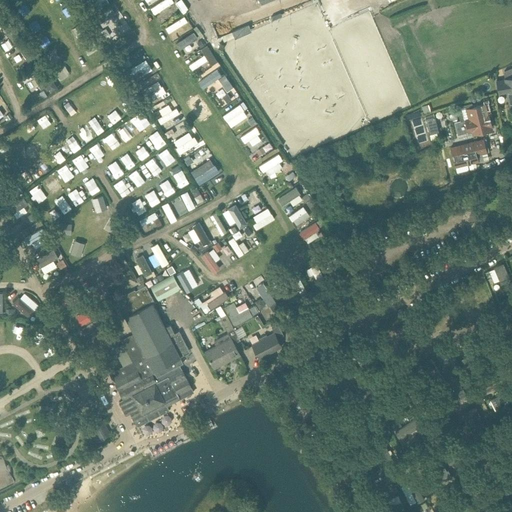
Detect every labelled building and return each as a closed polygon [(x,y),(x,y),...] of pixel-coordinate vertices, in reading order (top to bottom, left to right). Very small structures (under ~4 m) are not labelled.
[(95,11),(109,3),(107,0),(89,0),(95,11)] [(154,15),(174,2),(172,0),(161,0),(149,8),(154,15)] [(182,13),(189,9),(182,0),(176,0),(174,2),(182,13)] [(97,15),(103,24),(116,15),(109,6),(97,15)] [(199,36),(205,34),(201,24),(195,26),(199,36)] [(44,26),(34,33),(38,39),(48,33),(44,26)] [(179,49),(197,38),(192,31),(174,42),(179,49)] [(6,51),(13,46),(8,39),(1,44),(6,51)] [(188,64),(191,70),(199,65),(196,60),(188,64)] [(136,70),(134,66),(127,70),(134,80),(152,69),(148,63),(136,70)] [(505,79),(497,81),(499,93),(507,91),(509,102),(511,102),(511,106),(511,67),(504,71),(505,78),(505,79)] [(203,88),(220,75),(215,68),(198,82),(203,88)] [(46,95),(57,86),(47,72),(35,81),(46,95)] [(150,100),(166,92),(162,85),(147,93),(150,100)] [(79,93),(85,101),(92,96),(87,88),(79,93)] [(72,99),(63,103),(66,112),(76,108),(72,99)] [(488,113),(485,103),(466,108),(469,117),(465,118),(465,119),(455,122),(458,135),(465,133),(465,135),(492,128),(491,126),(492,126),(488,113)] [(235,116),(238,121),(246,116),(239,104),(221,115),(226,122),(235,116)] [(428,104),(422,106),(424,113),(430,111),(428,104)] [(176,107),(157,117),(160,124),(179,113),(176,107)] [(439,132),(435,115),(426,118),(430,134),(439,132)] [(104,117),(96,122),(102,131),(110,125),(104,117)] [(120,129),(124,135),(136,128),(132,121),(120,129)] [(254,126),(240,135),(252,153),(249,155),(252,160),(272,147),(267,139),(264,141),(254,126)] [(82,145),(91,140),(85,131),(77,136),(82,145)] [(112,133),(104,139),(110,147),(118,141),(112,133)] [(179,155),(198,143),(194,135),(174,147),(179,155)] [(483,139),(451,147),(455,167),(469,163),(475,162),(478,161),(477,155),(487,152),(483,139)] [(93,159),(103,155),(99,144),(89,148),(93,159)] [(62,160),(70,154),(64,146),(56,151),(62,160)] [(134,149),(125,155),(132,165),(141,158),(134,149)] [(278,153),(257,165),(262,173),(282,160),(278,153)] [(42,174),(50,168),(44,160),(36,166),(42,174)] [(190,167),(195,182),(217,175),(212,160),(190,167)] [(117,162),(109,167),(115,175),(123,170),(117,162)] [(275,168),(268,171),(271,177),(277,174),(275,168)] [(285,175),(287,180),(295,176),(292,171),(285,175)] [(278,197),(282,205),(300,193),(295,186),(278,197)] [(250,203),(259,198),(254,189),(245,194),(250,203)] [(187,190),(180,193),(187,210),(194,207),(187,190)] [(92,197),(96,211),(106,208),(103,194),(92,197)] [(13,212),(17,218),(32,208),(24,196),(4,209),(8,215),(13,212)] [(254,213),(261,208),(258,203),(251,208),(254,213)] [(302,205),(288,215),(295,225),(309,215),(302,205)] [(275,220),(271,212),(267,214),(265,209),(251,216),(256,228),(275,220)] [(140,226),(158,217),(155,211),(137,220),(140,226)] [(220,235),(226,232),(215,211),(208,215),(220,235)] [(187,229),(197,247),(208,241),(198,221),(191,224),(192,227),(187,229)] [(58,222),(56,232),(69,234),(70,224),(58,222)] [(250,226),(239,229),(241,237),(252,235),(250,226)] [(36,249),(45,240),(38,232),(29,241),(36,249)] [(248,251),(242,241),(237,244),(233,236),(227,239),(237,257),(248,251)] [(154,255),(149,257),(154,269),(168,263),(158,242),(150,245),(154,255)] [(213,259),(224,252),(218,242),(199,255),(211,273),(219,268),(213,259)] [(72,243),(71,257),(81,258),(83,244),(72,243)] [(35,258),(43,274),(65,264),(57,248),(35,258)] [(143,276),(152,272),(143,253),(134,258),(143,276)] [(191,285),(196,283),(191,271),(185,274),(183,271),(177,273),(186,292),(193,288),(191,285)] [(173,274),(150,287),(158,301),(181,288),(173,274)] [(294,293),(303,290),(297,274),(289,277),(294,293)] [(181,352),(189,348),(180,330),(175,333),(170,324),(165,327),(152,303),(154,302),(146,285),(145,286),(143,283),(137,286),(138,289),(135,290),(135,289),(125,294),(125,296),(115,301),(123,318),(125,317),(134,334),(121,340),(123,343),(114,347),(123,366),(110,373),(123,399),(119,402),(126,415),(130,413),(137,425),(168,409),(166,406),(193,392),(180,365),(183,363),(180,357),(182,356),(181,352)] [(273,312),(279,309),(263,283),(256,287),(264,298),(261,300),(260,298),(254,302),(259,309),(265,306),(264,304),(266,303),(269,306),(273,312)] [(204,313),(228,298),(220,284),(195,300),(204,313)] [(55,294),(56,304),(71,304),(70,293),(55,294)] [(234,302),(224,307),(234,325),(253,316),(252,315),(258,311),(254,305),(249,308),(245,302),(236,307),(234,302)] [(188,320),(202,312),(200,308),(185,316),(188,320)] [(220,318),(227,331),(234,328),(226,314),(220,318)] [(284,335),(280,328),(278,324),(272,327),(274,332),(252,343),(251,343),(259,358),(282,346),(278,338),(284,335)] [(240,354),(235,346),(231,338),(228,333),(214,340),(217,346),(205,352),(209,357),(213,366),(226,360),(227,362),(240,354)] [(448,379),(458,401),(469,395),(459,374),(448,379)] [(102,418),(89,424),(98,442),(111,435),(102,418)] [(363,454),(372,471),(380,467),(372,450),(363,454)] [(402,484),(410,505),(423,500),(415,479),(402,484)]
